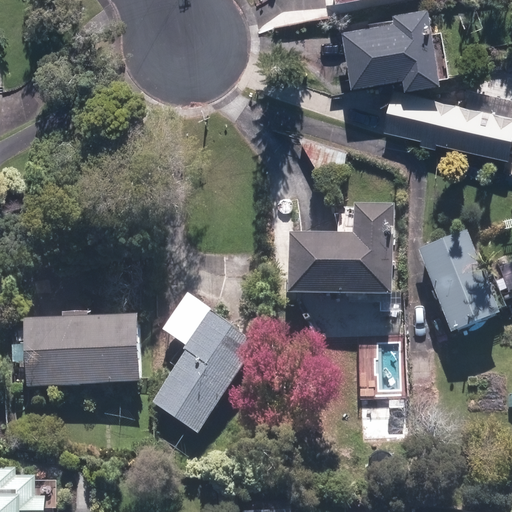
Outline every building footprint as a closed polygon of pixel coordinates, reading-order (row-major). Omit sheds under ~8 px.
[(399,11),(400,18),(349,27),(359,83),(410,74),(413,86),(447,80),(434,5),(399,11)] [(511,113),(396,88),(387,130),(511,157),(511,113)] [(361,203),(361,235),(294,235),(294,294),(399,294),(399,203),(361,203)] [(470,231),(423,250),(457,332),(504,313),(470,231)] [(145,316),(30,319),(32,387),(147,384),(145,316)] [(205,432),(263,345),(218,316),(161,403),(205,432)] [(0,511),(49,511),(50,496),(40,496),(40,476),(20,476),(20,468),(0,467),(0,511)]
